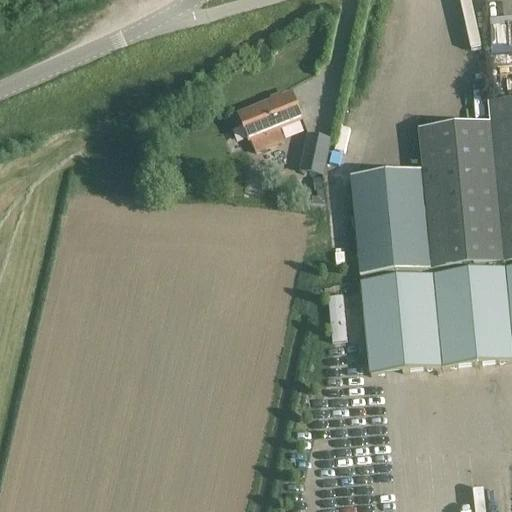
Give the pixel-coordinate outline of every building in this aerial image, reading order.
[(416,66),(418,122),(436,121),(434,65),(416,66)] [(511,87),(511,68),(492,69),(493,92),(511,91),(511,87)] [(302,121),(300,115),(292,96),(239,118),(250,144),(251,144),(256,155),(283,144),(277,131),(302,121)] [(511,103),(489,106),(490,126),(504,266),(511,265),(511,103)] [(419,132),(423,173),(433,273),(504,266),(490,126),(419,132)] [(308,136),(300,174),(324,179),(332,141),(308,136)] [(423,173),(352,180),(361,280),(433,273),(423,173)] [(265,178),(264,198),(272,198),(272,196),(283,197),(284,179),(265,178)] [(511,270),(362,285),(370,378),(511,364),(511,270)] [(368,465),(369,499),(385,499),(383,465),(368,465)] [(482,511),(482,499),(460,500),(459,484),(436,485),(436,511),(482,511)]
